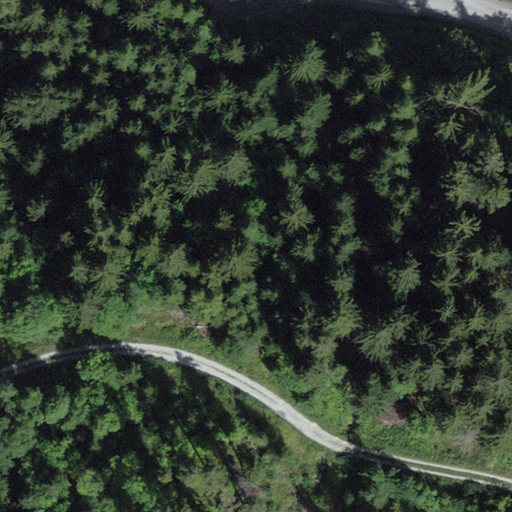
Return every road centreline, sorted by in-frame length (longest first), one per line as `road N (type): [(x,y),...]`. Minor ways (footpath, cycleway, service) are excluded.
road 1 (track): [(511,490),(349,457),(175,357),(114,347),(59,354),(0,376)]
road 2 (track): [(340,0),(312,12),(207,0)]
